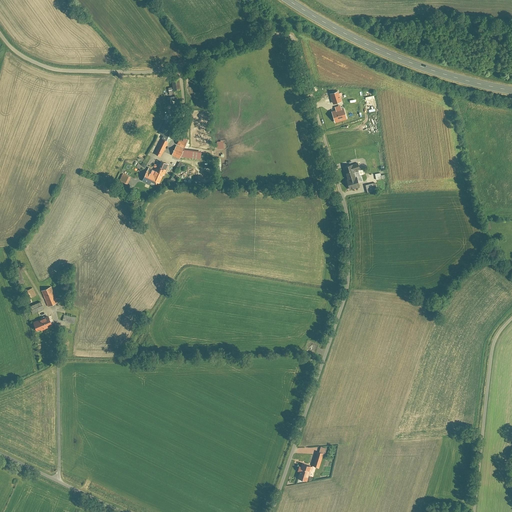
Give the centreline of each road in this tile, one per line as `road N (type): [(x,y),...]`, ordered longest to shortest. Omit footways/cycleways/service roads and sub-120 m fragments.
road 1 (residential): [(271,511),(349,266),(348,222),(294,43),(274,34),(178,66),(65,71),(25,59),(0,31)]
road 2 (primary): [(285,0),(382,53),(511,90)]
road 3 (residential): [(472,511),(490,344),(511,314)]
road 4 (unknown): [(296,440),(439,421),(481,424)]
road 5 (track): [(55,481),(59,312)]
road 6 (residential): [(0,454),(122,511)]
